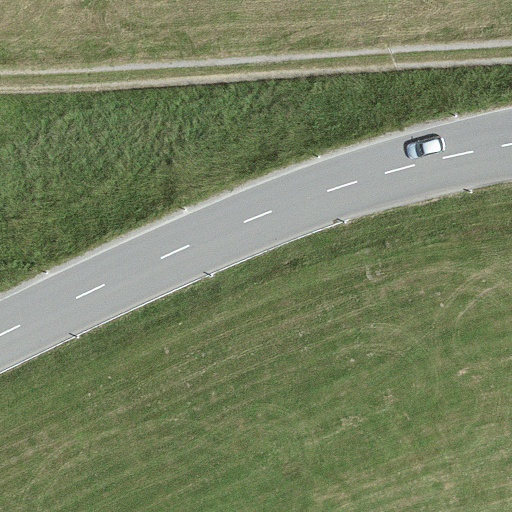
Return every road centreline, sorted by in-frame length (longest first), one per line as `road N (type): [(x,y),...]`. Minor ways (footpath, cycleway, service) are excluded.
road 1 (tertiary): [(511,143),(328,191),(0,334)]
road 2 (track): [(511,54),(0,85)]
